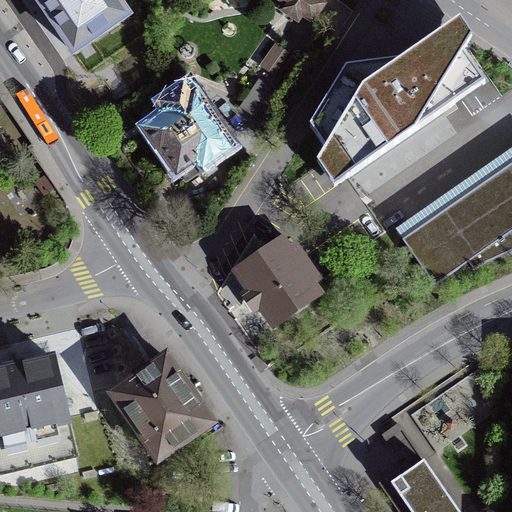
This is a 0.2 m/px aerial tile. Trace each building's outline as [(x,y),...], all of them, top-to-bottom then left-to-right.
[(89,0),(33,0),(52,26),(89,0)] [(281,17),(298,27),(301,21),(314,28),(325,9),(316,4),(317,0),(273,0),(273,2),(285,9),(281,17)] [(471,23),(461,1),(394,49),(352,56),(315,118),(326,130),(317,150),(333,172),(485,73),(464,39),(471,23)] [(159,117),(137,132),(171,180),(190,166),(198,178),(236,151),(191,87),(185,92),(180,84),(150,105),(159,117)] [(0,165),(10,159),(0,143),(0,165)] [(435,291),(467,267),(476,273),(511,255),(511,167),(402,246),(435,291)] [(53,189),(44,177),(35,184),(44,196),(53,189)] [(241,295),(235,299),(249,320),(255,316),(269,336),(321,299),(279,240),(227,276),(241,295)] [(55,346),(0,359),(0,433),(73,417),(55,346)] [(111,385),(158,453),(212,415),(165,348),(111,385)] [(452,511),(419,465),(387,487),(404,511),(452,511)]
